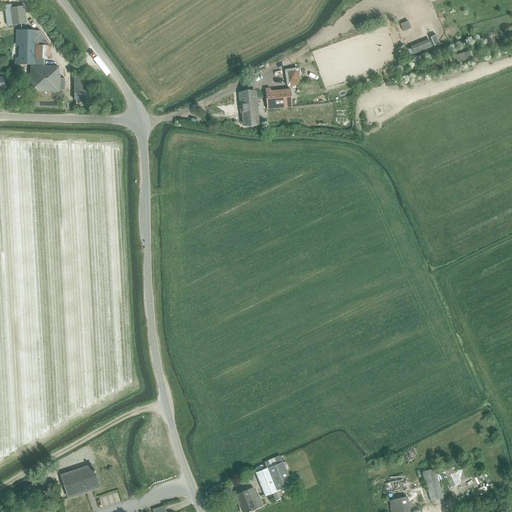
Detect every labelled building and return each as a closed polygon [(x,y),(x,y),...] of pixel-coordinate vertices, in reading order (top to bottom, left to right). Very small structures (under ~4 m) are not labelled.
[(10,9),(13,25),(25,23),(23,7),(10,9)] [(24,31),(23,65),(35,65),(35,62),(35,59),(35,58),(35,45),(49,46),(39,31),(24,31)] [(436,35),(430,37),(433,45),(439,43),(436,35)] [(432,46),(429,39),(410,46),(413,54),(432,46)] [(469,51),(454,55),(456,62),(471,58),(469,51)] [(35,66),(30,66),(30,91),(59,92),(59,89),(63,89),(64,79),(59,78),(60,76),(58,75),(58,67),(39,66),(35,66)] [(86,78),(75,78),(75,87),(71,87),(71,96),(75,96),(75,93),(85,93),(86,78)] [(267,109),(292,107),(290,89),(270,91),(270,88),(265,89),(267,109)] [(242,126),(259,125),(256,91),(238,93),(240,114),(241,114),(242,126)] [(283,463),(255,474),(264,496),(292,485),(283,463)] [(60,475),(67,499),(100,487),(93,464),(60,475)] [(433,470),(433,469),(422,472),(430,502),(442,498),(434,470),(433,470)] [(25,494),(35,491),(33,484),(22,487),(25,494)] [(242,492),(235,495),(241,511),(247,511),(257,508),(257,507),(263,505),(260,498),(258,499),(253,488),(242,492)] [(410,511),(407,497),(388,501),(390,511),(410,511)]
